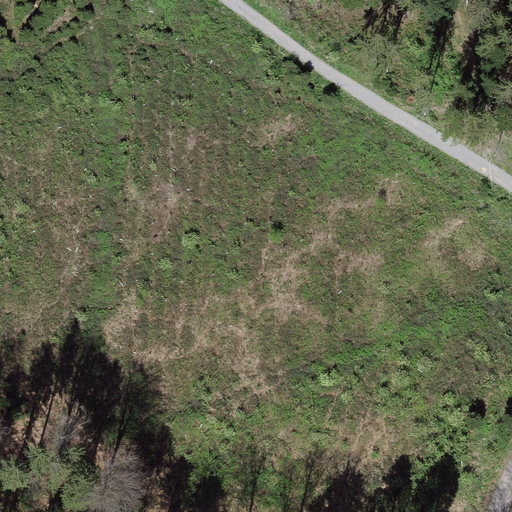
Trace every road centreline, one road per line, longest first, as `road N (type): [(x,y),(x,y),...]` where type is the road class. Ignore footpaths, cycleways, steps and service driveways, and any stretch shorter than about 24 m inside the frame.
road 1 (track): [(223,0),(511,160)]
road 2 (track): [(511,152),(444,0)]
